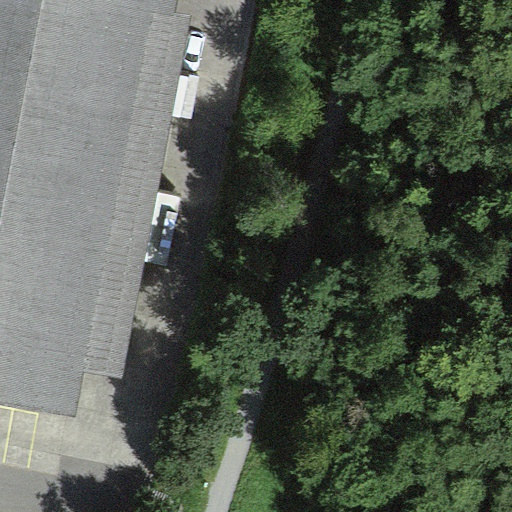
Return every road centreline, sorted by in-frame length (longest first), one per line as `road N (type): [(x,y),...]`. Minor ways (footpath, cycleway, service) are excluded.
road 1 (track): [(361,0),(213,511)]
road 2 (residential): [(251,0),(113,497)]
